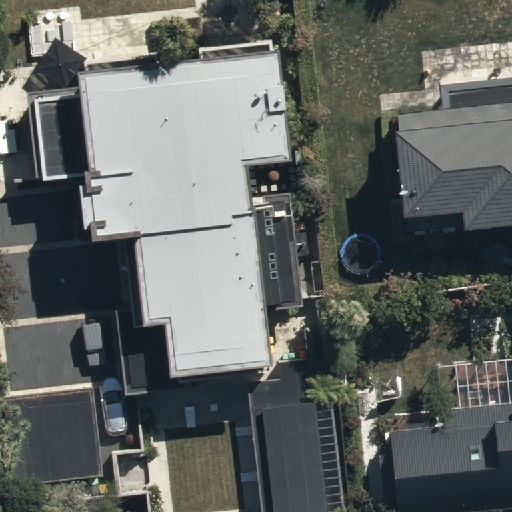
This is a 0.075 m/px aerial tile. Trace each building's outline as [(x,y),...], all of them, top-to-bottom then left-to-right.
[(31,97),(39,180),(79,176),(85,242),(121,239),(128,316),(118,317),(126,398),(188,392),(187,376),(268,368),(262,309),(302,305),(292,199),(252,203),(249,167),(291,163),(281,56),(272,57),(270,41),(199,48),(200,59),(163,63),(163,55),(81,63),(84,91),(31,97)] [(448,147),(426,148),(412,150),(417,223),(436,221),(437,230),(511,224),(511,76),(443,82),(448,147)] [(250,388),(261,511),(325,511),(311,357),(276,360),(278,385),(250,388)] [(511,363),(454,366),(456,408),(440,408),(441,428),(391,432),(397,511),(466,511),(511,508),(511,363)] [(4,393),(12,483),(101,476),(93,386),(4,393)]
